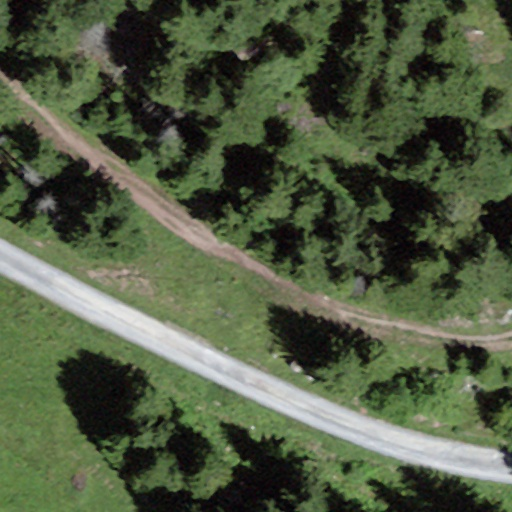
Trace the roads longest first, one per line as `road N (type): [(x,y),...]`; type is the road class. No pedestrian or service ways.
road 1 (track): [(0,78),(119,178),(272,284),(353,320),(412,335),(475,341),(511,334)]
road 2 (track): [(0,249),(321,420),(511,456)]
